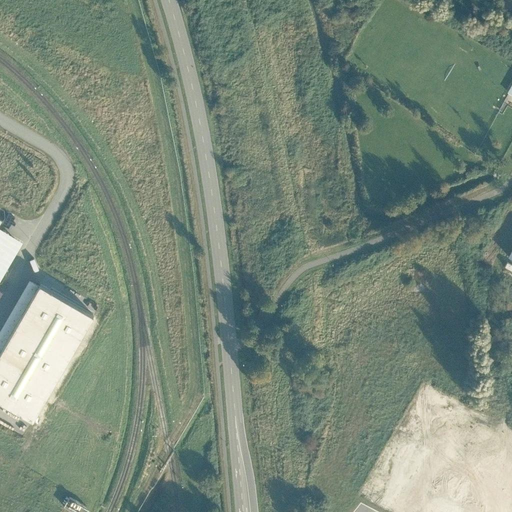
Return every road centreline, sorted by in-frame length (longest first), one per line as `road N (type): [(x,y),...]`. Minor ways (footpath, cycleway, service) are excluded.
road 1 (secondary): [(244,511),(209,175),(168,0)]
road 2 (residential): [(0,302),(60,198),(66,171),(45,145),(0,119)]
